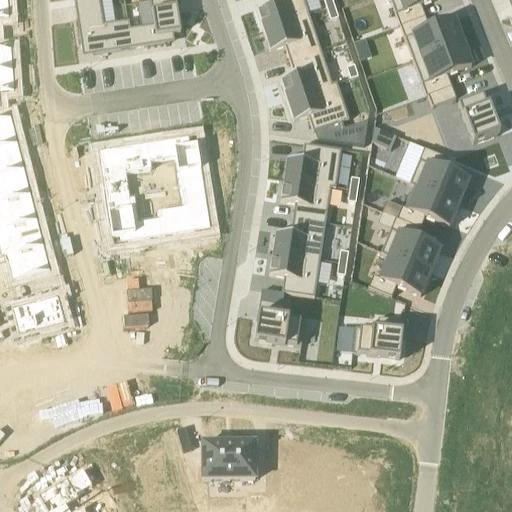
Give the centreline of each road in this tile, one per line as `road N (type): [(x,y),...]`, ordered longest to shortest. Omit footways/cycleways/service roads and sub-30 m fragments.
road 1 (residential): [(29,469),(173,412),(245,404),(424,428)]
road 2 (residential): [(205,367),(254,149),(212,0)]
road 3 (residential): [(43,0),(51,113),(112,358)]
road 4 (residential): [(437,393),(205,367)]
road 5 (residential): [(437,393),(463,281),(511,201)]
